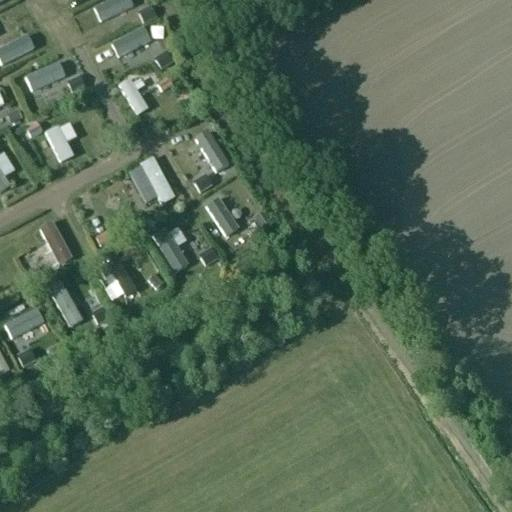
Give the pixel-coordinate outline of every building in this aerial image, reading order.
[(123,26),(128,11),(116,7),(111,21),(123,26)] [(17,48),(10,51),(6,41),(0,42),(0,73),(24,63),(17,48)] [(158,67),(164,50),(140,42),(134,60),(158,67)] [(115,91),(138,124),(150,115),(127,83),(115,91)] [(41,125),(25,128),(28,145),(44,142),(41,125)] [(67,146),(76,142),(68,126),(43,138),(59,171),(75,163),(67,146)] [(209,177),(224,168),(204,134),(190,143),(209,177)] [(159,205),(161,210),(175,204),(154,162),(127,175),(145,212),(159,205)] [(0,163),(0,199),(15,193),(0,163)] [(52,224),(38,231),(46,248),(22,260),(32,280),(70,261),(52,224)]
